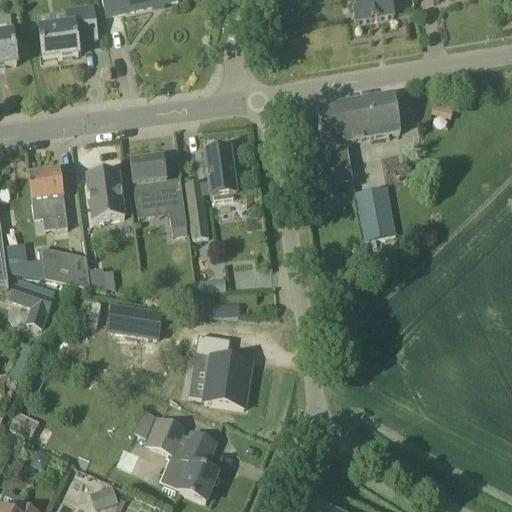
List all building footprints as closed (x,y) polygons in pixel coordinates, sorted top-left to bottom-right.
[(100,0),(105,22),(107,22),(107,21),(178,4),(176,0),(100,0)] [(349,0),(354,28),(394,21),(389,0),(349,0)] [(36,19),(38,33),(42,65),(78,60),(76,46),(95,44),(91,12),(36,19)] [(0,70),(16,68),(10,21),(0,22),(0,70)] [(345,108),(339,109),(349,166),(350,166),(347,150),(347,147),(400,138),(393,99),(391,99),(391,100),(347,108),(347,107),(345,107),(345,108)] [(434,102),(430,118),(450,124),(454,108),(434,102)] [(335,159),(337,168),(349,166),(339,109),(337,109),(317,113),(317,112),(315,113),(322,151),(323,151),(325,161),(335,159)] [(204,157),(210,202),(236,198),(234,183),(236,180),(234,173),(232,171),(229,153),(204,157)] [(179,183),(165,185),(162,162),(129,166),(132,191),(133,191),(136,213),(167,208),(170,233),(185,231),(179,183)] [(60,181),(59,176),(27,180),(31,207),(51,204),(55,234),(67,232),(61,191),(75,189),(73,180),(60,181)] [(117,176),(85,180),(92,227),(123,222),(117,176)] [(387,192),(374,194),(354,198),(363,246),(396,240),(387,192)] [(205,210),(187,213),(191,243),(209,241),(205,210)] [(86,262),(85,262),(41,252),(45,283),(89,294),(87,275),(88,275),(88,274),(86,262)] [(88,275),(87,275),(89,294),(105,298),(105,295),(102,277),(102,273),(88,275)] [(195,283),(195,297),(224,297),(224,283),(195,283)] [(54,302),(14,288),(8,305),(29,313),(24,328),(41,334),(46,319),(48,319),(54,302)] [(221,320),(237,320),(237,307),(221,308),(221,320)] [(111,313),(107,336),(157,343),(160,319),(111,313)] [(345,318),(329,321),(332,338),(348,335),(345,318)] [(210,364),(203,408),(243,413),(250,367),(226,363),(229,346),(197,341),(194,361),(210,364)] [(142,415),(132,438),(146,443),(155,421),(142,415)] [(184,432),(157,421),(144,450),(172,461),(170,465),(177,468),(167,492),(205,508),(217,478),(204,473),(215,448),(191,438),(189,443),(181,439),(184,432)] [(114,467),(137,477),(145,459),(123,449),(114,467)] [(35,456),(30,468),(42,474),(48,462),(35,456)] [(89,498),(94,511),(100,511),(116,505),(110,489),(89,498)]
